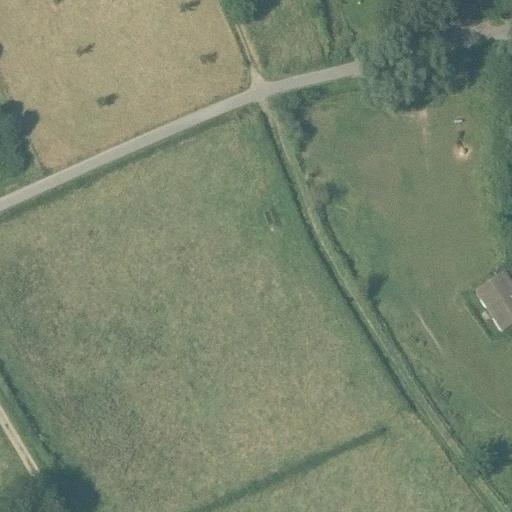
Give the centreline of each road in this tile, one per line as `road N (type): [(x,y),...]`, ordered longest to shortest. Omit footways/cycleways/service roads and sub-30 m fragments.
road 1 (track): [(494,511),(315,245),(262,91)]
road 2 (track): [(0,207),(262,91)]
